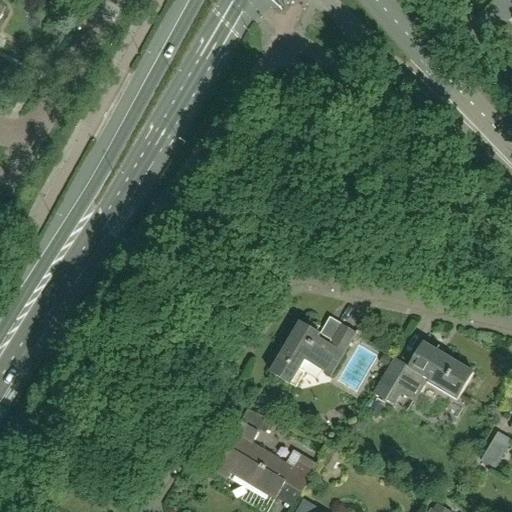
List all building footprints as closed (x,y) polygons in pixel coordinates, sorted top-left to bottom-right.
[(478,19),(485,31),(504,19),(496,7),(478,19)] [(299,371),(305,362),(330,377),(350,343),(356,334),(330,319),(321,335),(300,323),(269,374),(293,388),(296,389),(305,374),(299,371)] [(356,334),(350,343),(356,347),(362,338),(356,334)] [(473,374),(445,357),(422,344),(408,368),(394,360),(394,361),(384,356),(380,363),(389,369),(374,395),(395,407),(402,395),(416,403),(429,381),(459,398),(473,374)] [(377,420),(384,407),(374,402),(367,415),(377,420)] [(303,493),(319,466),(294,452),(286,465),(252,444),(258,434),(240,423),(232,436),(235,437),(228,449),(226,447),(211,471),(227,480),(231,474),(275,500),(286,483),(303,493)] [(494,470),(511,442),(498,435),(481,463),(494,470)] [(320,511),(303,502),(297,511),(320,511)]
